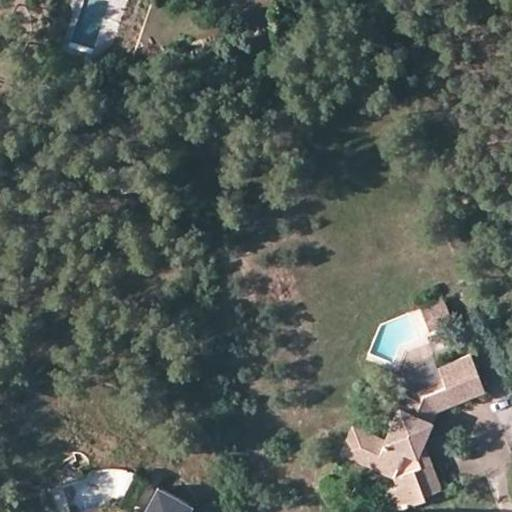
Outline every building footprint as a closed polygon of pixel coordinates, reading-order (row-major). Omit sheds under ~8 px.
[(444,305),(442,299),(418,308),(420,313),(444,305)] [(450,321),(444,305),(420,313),(425,329),(450,321)] [(403,393),(383,438),(366,431),(355,458),(394,476),(396,483),(404,505),(426,497),(425,494),(442,486),(431,459),(421,464),(416,452),(423,438),(437,409),(484,390),(470,354),(438,366),(441,375),(424,383),(427,390),(421,393),(418,401),(410,397),(403,393)] [(410,397),(418,401),(421,393),(427,390),(424,383),(416,385),(410,397)] [(366,431),(352,424),(340,451),(355,458),(366,431)] [(423,438),(416,452),(421,464),(431,459),(423,438)] [(396,483),(385,486),(394,508),(404,505),(396,483)] [(123,511),(122,511),(179,511),(184,501),(153,486),(138,511),(131,507),(123,511)]
